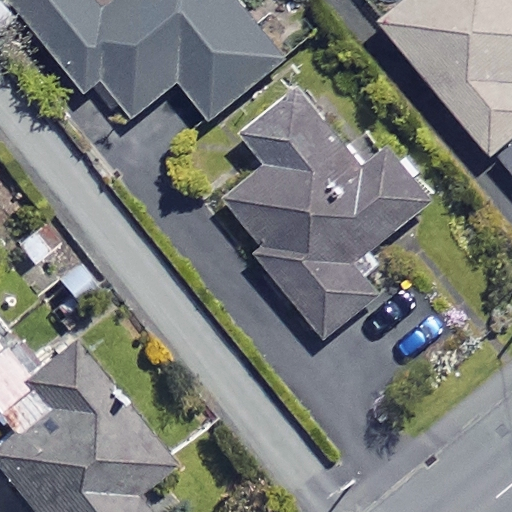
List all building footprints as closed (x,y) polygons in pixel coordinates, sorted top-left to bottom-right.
[(16,0),(85,87),(102,73),(131,110),(180,72),(209,110),(284,52),(243,0),(16,0)] [(494,147),(511,131),(511,0),(397,0),(380,15),(494,147)] [(363,160),(297,76),(238,122),(268,160),(219,198),(323,331),(377,289),(350,255),(428,195),(387,142),(363,160)] [(511,131),(494,147),(511,168),(511,131)] [(30,358),(0,318),(0,470),(32,511),(160,511),(134,478),(164,455),(65,330),(30,358)]
